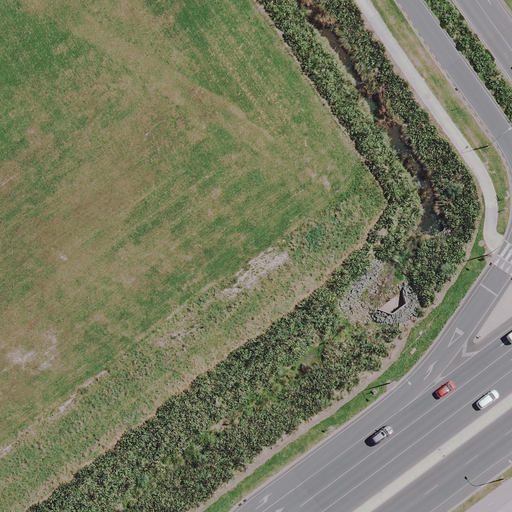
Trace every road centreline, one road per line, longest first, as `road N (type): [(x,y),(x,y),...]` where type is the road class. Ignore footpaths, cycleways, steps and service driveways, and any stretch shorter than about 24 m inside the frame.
road 1 (secondary): [(344,462),(447,347),(511,250)]
road 2 (secondary): [(344,462),(511,340)]
road 3 (unclassified): [(511,148),(406,0)]
road 4 (secondary): [(511,419),(388,511)]
